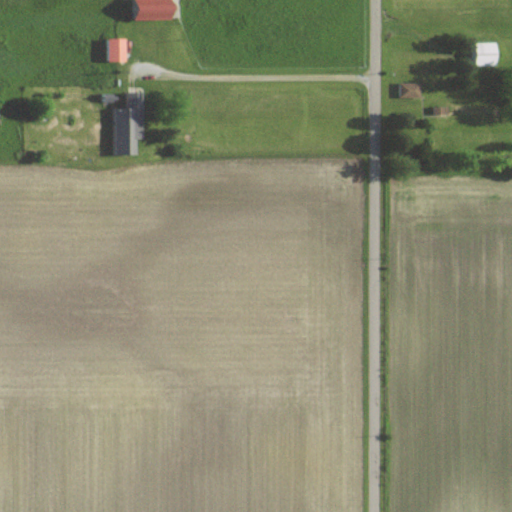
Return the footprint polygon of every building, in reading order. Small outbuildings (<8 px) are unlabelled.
[(167,20),(167,0),(130,0),(130,21),(167,20)] [(123,39),(105,39),(105,62),(123,62),(123,39)] [(472,43),(473,67),(494,66),(493,42),(472,43)] [(419,83),(399,83),(399,97),(419,98),(419,83)] [(110,108),(111,156),(133,156),(133,140),(140,140),(139,93),(124,93),(124,108),(110,108)]
